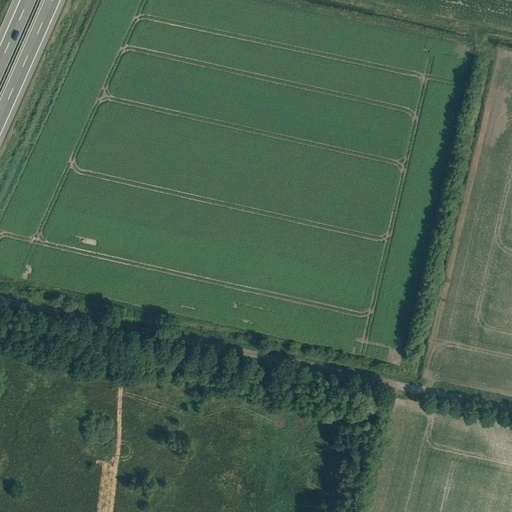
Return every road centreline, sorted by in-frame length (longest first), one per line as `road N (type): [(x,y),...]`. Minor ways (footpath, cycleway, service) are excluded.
road 1 (unclassified): [(511,403),(0,294)]
road 2 (motorway): [(0,114),(52,0)]
